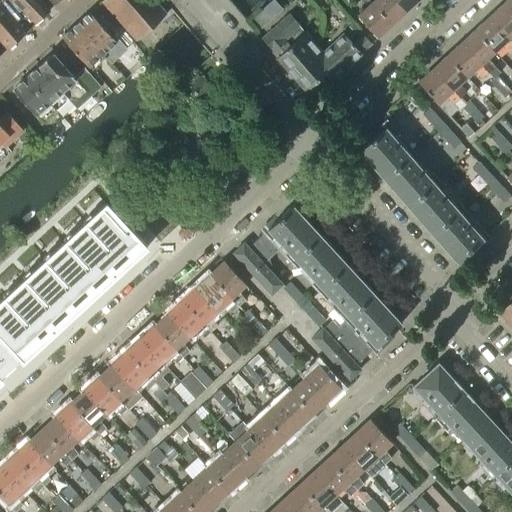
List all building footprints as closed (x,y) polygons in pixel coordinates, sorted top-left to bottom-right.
[(40,0),(11,0),(35,24),(50,10),(40,0)] [(166,13),(154,0),(102,0),(101,1),(136,40),(166,13)] [(393,0),(370,0),(369,1),(390,24),(404,11),(393,0)] [(393,0),(404,11),(415,0),(393,0)] [(511,0),(503,0),(500,3),(511,16),(511,0)] [(390,24),(369,1),(355,14),(376,37),(390,24)] [(0,4),(0,3),(0,40),(7,49),(26,32),(0,4)] [(511,16),(500,3),(486,16),(511,44),(511,16)] [(265,7),(251,19),(259,29),(274,17),(265,7)] [(90,11),(76,24),(102,54),(117,41),(90,11)] [(361,35),(350,45),(341,34),(320,52),(302,32),(287,45),(281,38),(296,25),(287,14),(260,38),(305,90),(323,74),(329,81),(369,44),(361,35)] [(511,44),(486,16),(472,29),(492,51),(500,44),(508,52),(511,47),(511,44)] [(102,54),(76,24),(62,36),(89,66),(102,54)] [(472,29),(458,42),(486,72),(487,71),(494,78),(490,81),(497,89),(504,83),(497,75),(500,72),(493,65),(485,58),(492,51),(472,29)] [(458,42),(444,54),(465,77),(473,70),(480,77),(486,72),(458,42)] [(40,65),(13,88),(37,115),(43,122),(69,99),(77,108),(101,87),(84,67),(73,77),(52,53),(39,64),(40,65)] [(444,54),(430,67),(458,97),(465,91),(458,83),(465,77),(444,54)] [(445,95),(452,102),(459,110),(465,105),(458,97),(430,67),(416,80),(437,103),(445,95)] [(187,86),(197,97),(210,86),(200,75),(187,86)] [(504,83),(497,89),(504,97),(511,90),(504,83)] [(469,101),(462,108),(469,115),(476,108),(469,101)] [(460,142),(429,108),(422,114),(453,149),(460,142)] [(477,123),(480,121),(479,120),(483,116),(476,108),(469,115),(477,123)] [(0,142),(1,142),(4,147),(24,130),(8,111),(0,118),(0,142)] [(482,238),(384,127),(383,125),(356,149),(456,261),(482,238)] [(490,138),(497,146),(505,139),(492,126),(489,129),(494,135),(490,138)] [(505,139),(497,146),(504,154),(511,147),(505,139)] [(509,196),(478,162),(471,168),(503,203),(509,196)] [(308,337),(347,379),(358,368),(354,364),(399,322),(291,204),(245,247),(240,242),(229,252),(268,294),(279,283),(261,264),(280,247),(291,258),(346,318),(338,325),(332,319),(322,329),(320,327),(308,337)] [(0,383),(2,382),(0,379),(0,378),(21,359),(24,362),(45,343),(35,333),(136,240),(104,205),(91,218),(94,222),(88,227),(85,223),(70,237),(74,241),(68,246),(64,242),(50,255),(54,259),(48,264),(45,260),(30,274),(33,278),(28,283),(24,279),(10,292),(13,296),(8,301),(4,297),(0,301),(0,383)] [(222,258),(208,271),(239,305),(245,299),(239,292),(247,285),(222,258)] [(208,271),(194,284),(218,311),(224,305),(232,312),(239,305),(208,271)] [(282,287),(318,326),(325,320),(289,281),(282,287)] [(194,284),(180,297),(211,331),(217,325),(211,317),(218,311),(194,284)] [(180,297),(166,310),(190,336),(196,331),(204,337),(211,331),(180,297)] [(511,297),(498,310),(511,325),(511,297)] [(241,315),(250,326),(257,319),(248,309),(241,315)] [(166,310),(152,323),(183,356),(189,351),(184,343),(190,336),(166,310)] [(257,319),(250,326),(260,336),(267,330),(257,319)] [(152,323),(138,336),(169,369),(163,362),(169,356),(176,363),(183,356),(152,323)] [(218,347),(225,354),(232,347),(226,341),(230,337),(223,330),(215,337),(222,344),(218,347)] [(138,336),(124,349),(155,383),(159,387),(162,390),(169,384),(162,376),(169,369),(138,336)] [(268,345),(278,355),(285,349),(275,338),(268,345)] [(232,347),(225,354),(232,362),(240,355),(232,347)] [(124,349),(110,362),(134,388),(141,382),(148,388),(155,383),(124,349)] [(285,349),(278,355),(287,366),(295,359),(285,349)] [(469,450),(511,496),(511,443),(436,361),(410,386),(460,440),(459,441),(468,451),(469,450)] [(110,362),(96,375),(127,408),(133,402),(128,394),(134,388),(110,362)] [(240,370),(247,378),(254,371),(247,364),(240,370)] [(303,377),(324,400),(338,386),(318,364),(303,377)] [(191,372),(197,379),(204,373),(198,366),(194,370),(191,372)] [(254,371),(247,378),(254,385),(261,379),(254,371)] [(204,373),(197,379),(204,387),(212,381),(204,373)] [(96,375),(82,388),(106,414),(113,408),(120,414),(127,408),(96,375)] [(290,390),(310,412),(324,400),(303,377),(290,390)] [(162,390),(159,387),(153,393),(160,401),(164,398),(167,395),(166,394),(162,390)] [(69,400),(99,434),(105,428),(106,427),(100,419),(106,414),(82,388),(69,400)] [(220,389),(212,396),(219,404),(227,397),(220,389)] [(276,402),(296,425),(310,412),(290,390),(276,402)] [(167,395),(164,398),(170,406),(177,399),(170,391),(166,394),(167,395)] [(227,397),(219,404),(226,412),(230,408),(231,408),(234,405),(227,397)] [(177,399),(170,406),(177,413),(184,407),(177,399)] [(69,400),(55,413),(79,439),(85,433),(93,440),(99,434),(69,400)] [(262,415),(282,438),(296,425),(276,402),(262,415)] [(136,424),(142,432),(149,425),(145,420),(148,418),(138,407),(136,410),(134,408),(131,412),(139,421),(136,424)] [(55,413),(41,426),(71,459),(78,453),(72,445),(79,439),(55,413)] [(185,422),(192,429),(199,423),(192,415),(185,422)] [(282,438),(262,415),(248,428),(269,451),(282,438)] [(368,418),(353,432),(382,463),(388,457),(382,448),(389,442),(368,418)] [(248,428),(241,421),(228,434),(234,440),(234,441),(255,463),(269,451),(248,428)] [(392,429),(418,457),(426,450),(400,422),(392,429)] [(198,437),(202,434),(206,430),(199,423),(192,429),(198,437)] [(149,425),(142,432),(149,439),(156,432),(149,425)] [(175,431),(182,438),(188,433),(181,425),(175,431)] [(41,426),(27,439),(51,465),(57,459),(65,465),(71,459),(41,426)] [(134,428),(126,435),(138,449),(146,442),(139,434),(134,428)] [(353,432),(339,444),(361,468),(368,463),(375,469),(382,463),(353,432)] [(202,434),(198,437),(196,439),(207,451),(213,445),(202,434)] [(27,439),(13,452),(43,485),(50,479),(45,470),(51,465),(27,439)] [(157,447),(164,455),(171,448),(164,441),(157,447)] [(234,441),(220,453),(241,476),(255,463),(234,441)] [(110,446),(107,449),(107,450),(114,457),(121,450),(115,443),(114,442),(110,446)] [(339,444),(325,457),(354,489),(360,483),(355,475),(361,468),(339,444)] [(157,447),(146,457),(155,466),(165,456),(164,455),(157,447)] [(171,462),(175,459),(178,456),(171,448),(164,455),(165,456),(171,462)] [(128,458),(121,450),(114,457),(121,464),(128,458)] [(13,452),(0,464),(0,466),(23,491),(29,485),(37,491),(43,485),(13,452)] [(220,453),(206,466),(227,489),(241,476),(220,453)] [(325,457),(311,470),(333,494),(339,488),(347,495),(354,489),(325,457)] [(23,491),(0,466),(0,494),(15,511),(22,505),(17,496),(23,491)] [(129,473),(135,481),(143,474),(136,466),(129,473)] [(206,466),(192,479),(213,502),(227,489),(206,466)] [(386,473),(399,486),(406,480),(393,466),(386,473)] [(79,475),(86,482),(94,476),(87,468),(83,471),(79,475)] [(311,470),(297,483),(323,511),(329,511),(332,509),(326,501),(333,494),(311,470)] [(143,474),(135,481),(142,489),(150,481),(143,474)] [(94,476),(86,482),(93,490),(101,483),(94,476)] [(192,479),(178,492),(196,511),(201,511),(213,502),(192,479)] [(406,480),(399,486),(400,487),(406,494),(413,488),(406,480)] [(323,511),(297,483),(283,496),(297,511),(323,511)] [(449,491),(468,511),(481,511),(470,499),(475,494),(467,485),(462,490),(457,484),(449,491)] [(68,485),(60,492),(67,500),(68,501),(69,500),(75,507),(81,502),(76,496),(77,495),(68,485)] [(400,487),(389,497),(396,504),(406,494),(400,487)] [(356,495),(371,511),(378,505),(372,497),(368,501),(360,491),(356,495)] [(101,499),(108,506),(115,500),(108,492),(101,499)] [(196,511),(178,492),(164,504),(171,511),(196,511)] [(51,500),(58,508),(66,502),(58,494),(51,500)] [(413,502),(421,509),(427,503),(420,495),(413,502)] [(297,511),(283,496),(269,509),(272,511),(297,511)] [(115,500),(108,506),(113,511),(116,511),(122,507),(115,500)] [(66,502),(58,508),(62,511),(69,511),(73,509),(66,502)] [(427,503),(421,509),(422,511),(433,511),(435,511),(427,503)]
